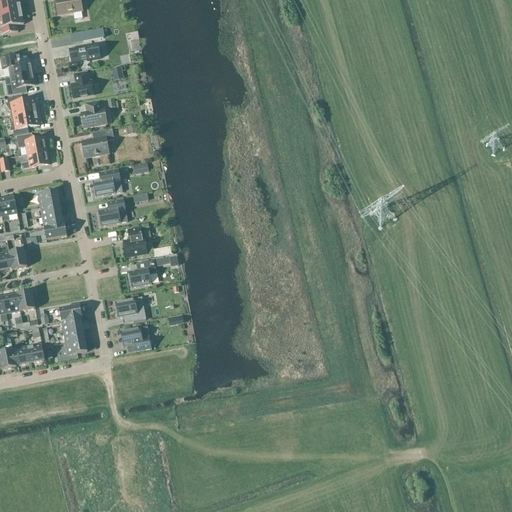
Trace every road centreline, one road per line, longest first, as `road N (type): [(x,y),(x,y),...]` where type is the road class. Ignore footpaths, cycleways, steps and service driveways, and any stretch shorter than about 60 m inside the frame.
road 1 (residential): [(88,269),(106,367),(0,386)]
road 2 (residential): [(69,174),(38,0)]
